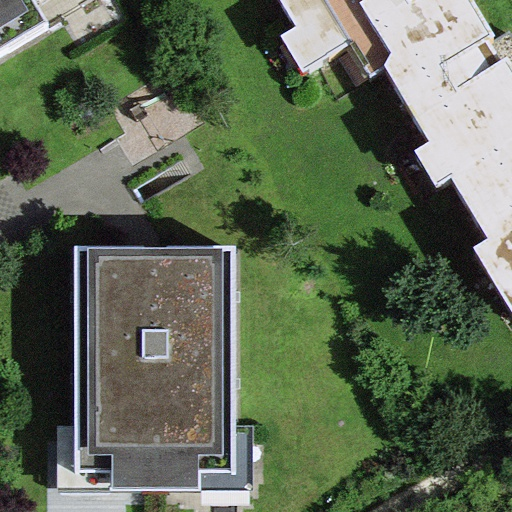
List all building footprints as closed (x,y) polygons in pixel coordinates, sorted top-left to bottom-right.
[(0,0),(0,73),(60,38),(37,0),(0,0)] [(324,65),(371,37),(405,13),(397,0),(271,0),(293,36),(306,36),(324,65)] [(440,152),(456,179),(511,143),(511,85),(503,72),(511,66),(511,47),(505,35),(488,46),(460,0),(427,0),(405,13),(371,37),(388,65),(381,77),(426,152),(440,152)] [(511,143),(456,179),(446,185),(485,249),(470,258),(497,302),(511,292),(511,143)] [(153,276),(145,276),(145,266),(77,266),(77,454),(112,454),(112,490),(144,490),(144,508),(171,508),(171,490),(202,490),(202,454),(237,454),(237,266),(169,266),(169,276),(153,276)]
